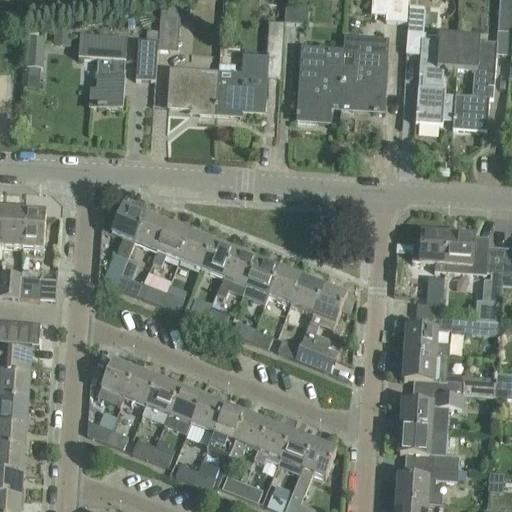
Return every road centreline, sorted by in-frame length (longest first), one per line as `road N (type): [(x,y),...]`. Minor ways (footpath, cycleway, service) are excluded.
road 1 (residential): [(367,435),(77,319)]
road 2 (unclassified): [(385,191),(87,170)]
road 3 (residential): [(367,435),(385,191)]
road 4 (residential): [(67,478),(77,319)]
road 5 (residential): [(77,319),(87,170)]
road 6 (unclassified): [(511,199),(385,191)]
